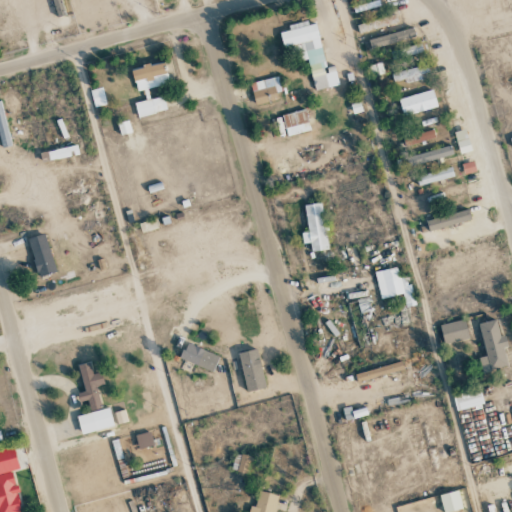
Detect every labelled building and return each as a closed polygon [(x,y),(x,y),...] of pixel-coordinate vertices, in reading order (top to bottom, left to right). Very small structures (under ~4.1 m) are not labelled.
[(52,0),(58,17),(66,14),(61,0),(52,0)] [(357,26),(359,34),(397,22),(395,13),(357,26)] [(325,68),(315,20),(288,26),(288,30),(280,32),(285,56),(292,54),(294,62),(308,59),(314,90),(338,85),(334,66),(325,68)] [(370,47),(415,38),(413,29),(368,38),(370,47)] [(423,53),(421,44),(390,50),(391,59),(423,53)] [(169,84),(164,62),(131,69),(136,92),(169,84)] [(391,74),(393,82),(404,80),(404,82),(429,75),(426,64),(391,74)] [(250,84),(256,106),(281,98),(275,77),(250,84)] [(398,99),(403,116),(437,107),(432,89),(398,99)] [(163,94),(146,98),(146,100),(134,103),(137,117),(167,110),(163,94)] [(0,147),(9,146),(3,101),(0,101),(0,147)] [(309,132),(306,110),(275,116),(279,137),(309,132)] [(470,151),(465,129),(454,132),(459,154),(470,151)] [(403,137),(404,145),(435,139),(433,130),(403,137)] [(453,154),(450,144),(406,157),(409,167),(453,154)] [(44,160),(78,156),(77,147),(43,151),(44,160)] [(454,176),(451,167),(416,176),(418,185),(454,176)] [(307,232),(301,232),(302,244),(310,243),(311,252),(327,250),(322,203),(304,205),(307,232)] [(426,220),(428,231),(470,220),(468,210),(426,220)] [(39,277),(56,272),(44,234),(26,239),(39,277)] [(374,272),(380,299),(402,294),(405,307),(415,305),(408,275),(399,277),(396,267),(374,272)] [(482,372),(508,366),(503,347),(507,346),(504,335),(500,336),(496,319),(478,324),(486,356),(478,358),(482,372)] [(440,324),(443,344),(468,340),(465,320),(440,324)] [(219,357),(186,343),(179,358),(212,372),(219,357)] [(237,353),(247,392),(266,388),(256,349),(237,353)] [(78,365),(84,392),(77,393),(79,402),(87,401),(89,411),(101,408),(96,387),(103,385),(100,372),(92,374),(89,362),(78,365)] [(355,372),(356,381),(403,371),(401,363),(355,372)] [(483,405),(480,387),(453,392),(456,410),(483,405)] [(113,426),(108,408),(76,417),(81,435),(113,426)] [(153,446),(150,432),(135,435),(138,449),(153,446)] [(14,446),(19,470),(27,468),(22,444),(14,446)] [(0,511),(21,511),(12,471),(18,470),(13,447),(0,449),(0,511)] [(235,453),(230,470),(246,475),(251,458),(235,453)] [(274,511),(279,496),(258,491),(255,507),(250,506),(248,511),(274,511)] [(451,511),(462,510),(458,491),(439,494),(442,511),(451,511)]
